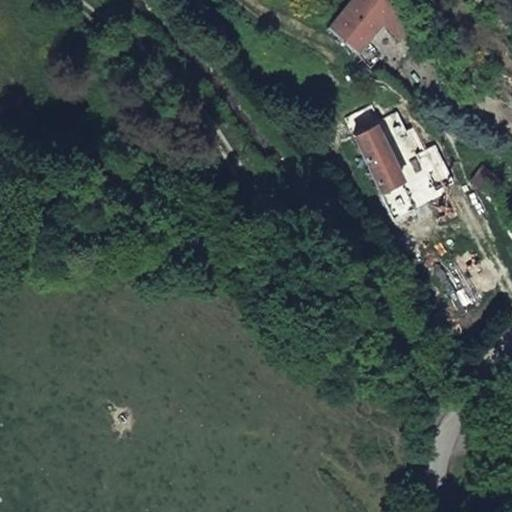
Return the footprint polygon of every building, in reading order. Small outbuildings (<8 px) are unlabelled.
[(382,0),(354,0),(326,30),(352,54),(381,25),(399,42),(412,30),(382,0)] [(354,136),(370,129),(362,113),(346,120),(354,136)] [(456,157),(467,145),(441,125),(432,134),(456,157)] [(374,127),(370,129),(354,136),(350,139),(392,222),(413,212),(374,127)] [(451,163),(474,185),(493,166),(467,145),(456,157),(451,163)] [(474,185),(494,204),(511,187),(511,181),(493,166),(474,185)]
